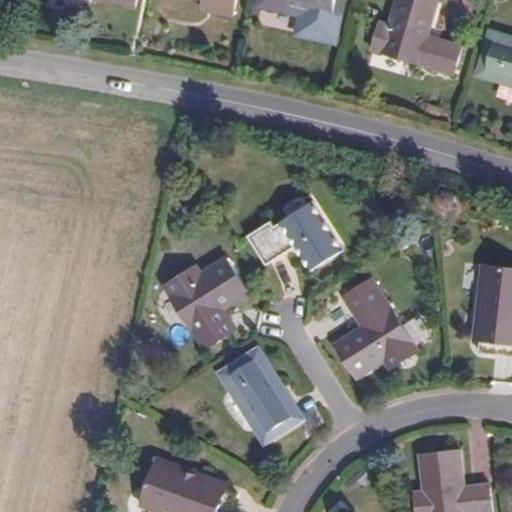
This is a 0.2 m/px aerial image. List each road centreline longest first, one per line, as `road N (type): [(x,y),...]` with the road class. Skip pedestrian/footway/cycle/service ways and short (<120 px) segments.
road 1 (residential): [(0,63),(192,94),(511,173)]
road 2 (residential): [(356,435),(417,412),(511,410)]
road 3 (residential): [(284,319),(356,435)]
